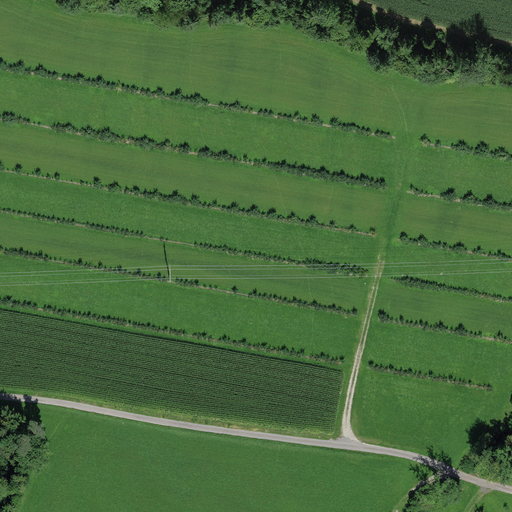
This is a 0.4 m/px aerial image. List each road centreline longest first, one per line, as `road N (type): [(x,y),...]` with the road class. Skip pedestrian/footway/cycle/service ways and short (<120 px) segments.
road 1 (track): [(511,490),(413,455),(0,397)]
road 2 (track): [(421,87),(341,446)]
